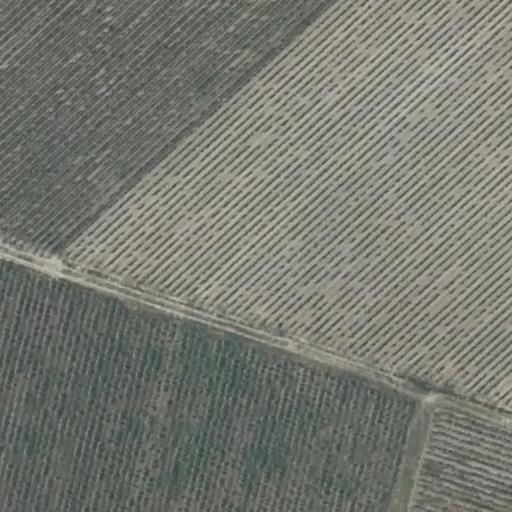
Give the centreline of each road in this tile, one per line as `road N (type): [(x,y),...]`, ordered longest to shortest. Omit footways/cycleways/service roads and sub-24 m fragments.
road 1 (track): [(0,250),(511,423)]
road 2 (track): [(426,394),(396,511)]
